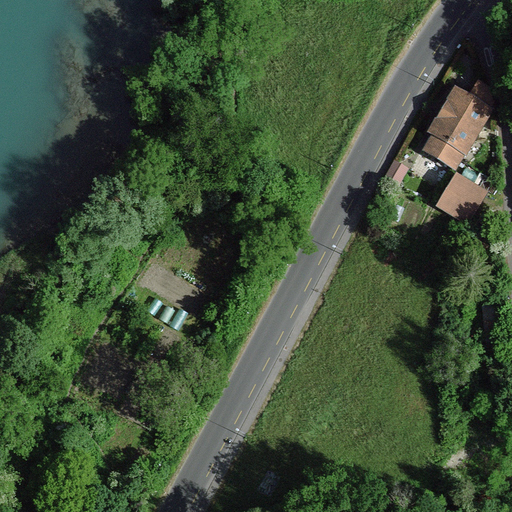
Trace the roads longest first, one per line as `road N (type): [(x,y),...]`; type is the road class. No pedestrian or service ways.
road 1 (secondary): [(472,1),(384,138),(179,511)]
road 2 (residential): [(472,1),(506,105),(511,164)]
